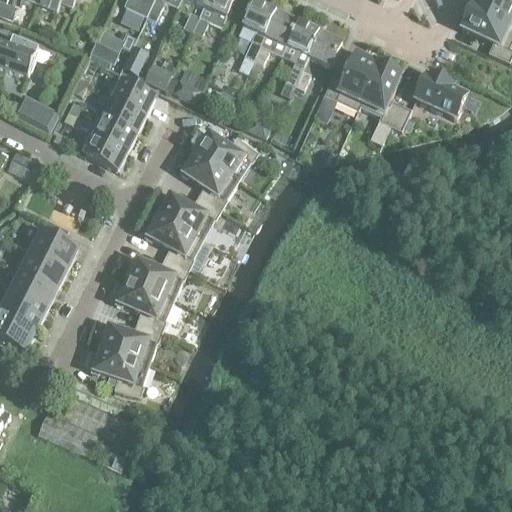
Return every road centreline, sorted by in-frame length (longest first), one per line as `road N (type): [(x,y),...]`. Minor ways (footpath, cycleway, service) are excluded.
road 1 (residential): [(132,205),(60,362)]
road 2 (residential): [(0,129),(132,205)]
